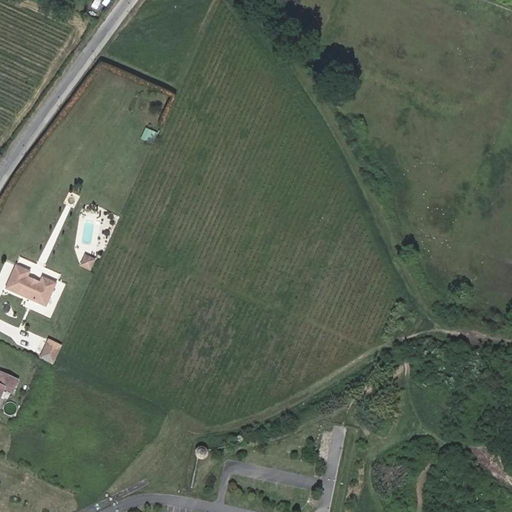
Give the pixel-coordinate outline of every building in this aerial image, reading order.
[(157,132),(147,127),(141,138),(152,143),(157,132)] [(91,270),(95,260),(85,256),(81,266),(91,270)] [(5,290),(47,308),(57,283),(42,277),(40,281),(29,277),(31,272),(16,266),(5,290)] [(62,345),(49,339),(47,343),(60,349),(62,345)] [(47,343),(41,357),(54,363),(60,349),(47,343)] [(0,392),(3,387),(12,391),(16,379),(0,373),(0,392)]
